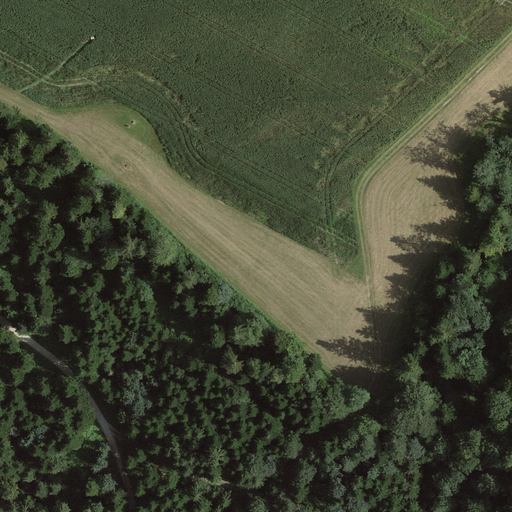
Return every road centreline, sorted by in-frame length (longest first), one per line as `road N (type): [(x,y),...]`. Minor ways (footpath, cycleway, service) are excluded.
road 1 (track): [(105,428),(186,471),(278,504),(311,441),(366,400),(375,378),(360,186),(511,34)]
road 2 (track): [(134,511),(88,401),(52,358),(0,318)]
